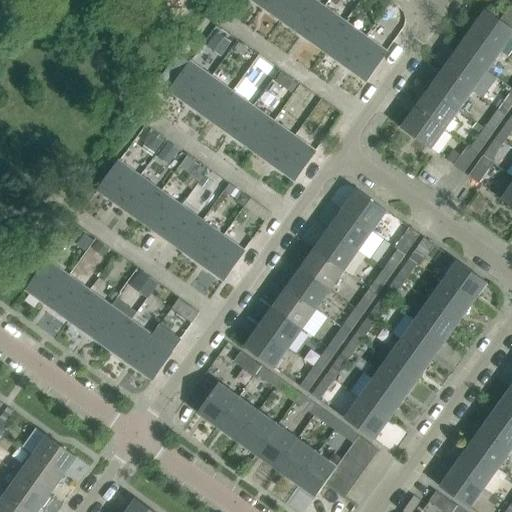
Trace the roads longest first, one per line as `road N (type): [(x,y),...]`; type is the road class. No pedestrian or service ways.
road 1 (residential): [(344,138),(134,430)]
road 2 (residential): [(376,511),(511,321)]
road 3 (residential): [(511,256),(344,138)]
road 4 (residential): [(442,6),(344,138)]
road 5 (residential): [(134,430),(0,335)]
road 6 (residential): [(249,511),(134,430)]
